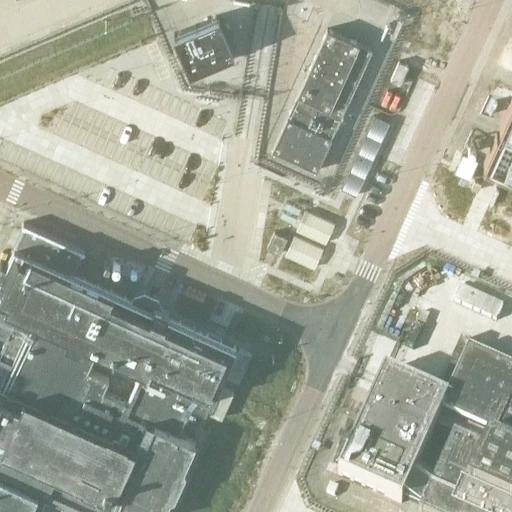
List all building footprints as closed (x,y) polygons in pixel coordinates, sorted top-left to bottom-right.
[(174,35),(190,71),(234,52),(218,15),(174,35)] [(371,50),(326,29),(271,150),(316,170),(371,50)] [(511,98),(482,162),(511,175),(511,98)] [(0,511),(38,511),(45,497),(46,498),(47,497),(62,504),(61,506),(64,507),(65,505),(80,511),(79,511),(162,511),(169,498),(173,496),(184,471),(182,467),(194,441),(178,434),(190,408),(204,414),(210,401),(213,394),(234,346),(166,315),(168,311),(161,308),(157,298),(143,291),(133,295),(131,299),(71,273),(80,253),(83,254),(84,251),(22,223),(21,226),(22,227),(14,246),(13,246),(5,264),(0,261),(0,316),(12,322),(0,347),(0,511)] [(272,231),(265,248),(278,254),(286,237),(272,231)] [(237,349),(225,376),(237,382),(249,354),(237,349)] [(511,511),(511,371),(467,351),(445,401),(384,373),(337,477),(400,505),(403,500),(419,507),(417,511),(511,511)] [(222,385),(209,412),(221,418),(233,390),(222,385)]
